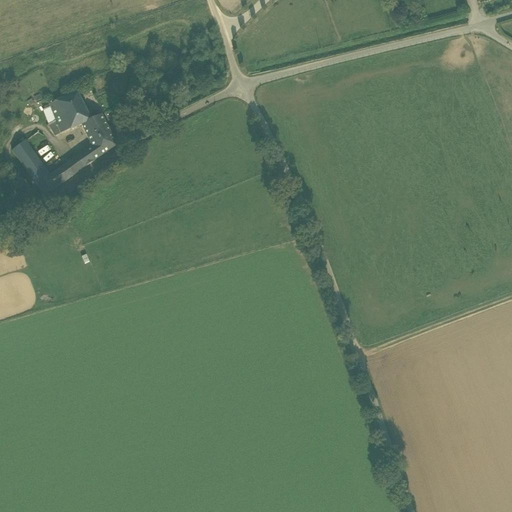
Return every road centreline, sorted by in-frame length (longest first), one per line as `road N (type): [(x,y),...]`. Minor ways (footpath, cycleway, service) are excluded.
road 1 (unclassified): [(242,83),(293,178),(343,302),(412,511)]
road 2 (unclassified): [(242,83),(481,27),(511,45)]
road 3 (unclassified): [(0,221),(41,205),(242,83)]
